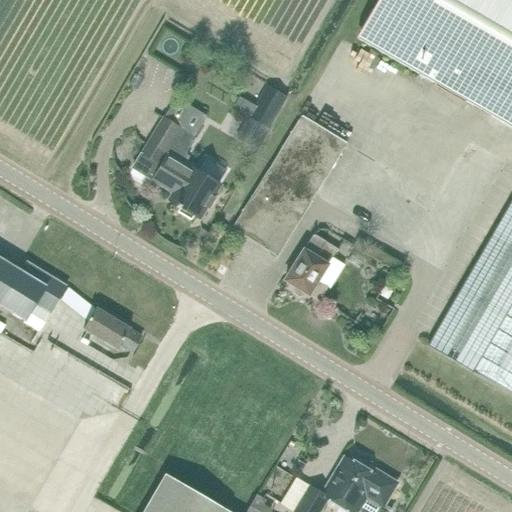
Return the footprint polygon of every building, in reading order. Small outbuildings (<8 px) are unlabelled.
[(511,0),(382,0),(358,41),(434,85),(433,86),(464,105),(466,103),(511,129),(511,0)] [(244,99),(239,109),(249,115),(247,118),(270,131),(277,118),(288,99),(265,86),(255,105),(244,99)] [(277,256),(344,144),(346,142),(301,116),(233,229),(277,256)] [(141,155),(133,168),(151,180),(171,192),(171,193),(167,200),(181,209),(201,220),(222,185),(187,163),(187,162),(190,157),(186,155),(196,137),(180,128),(164,118),(141,155)] [(511,196),(427,347),(511,395),(511,196)] [(319,299),(326,286),(320,282),(330,264),(333,265),(330,262),(337,249),(315,234),(285,281),(294,286),(293,291),(295,295),(298,296),(303,296),(306,294),(309,296),(311,293),(319,299)] [(0,303),(21,270),(0,257),(0,303)] [(49,314),(66,285),(26,261),(22,270),(21,270),(0,303),(0,306),(24,321),(23,324),(38,333),(49,314)] [(133,354),(142,338),(96,308),(83,330),(117,351),(120,347),(133,354)] [(61,394),(75,369),(51,356),(37,381),(61,394)] [(0,377),(7,381),(13,368),(0,362),(0,377)] [(322,511),(329,500),(350,511),(358,511),(359,510),(361,511),(393,511),(395,509),(386,503),(397,484),(379,473),(376,477),(345,459),(324,495),(311,487),(296,511),(322,511)] [(258,494),(246,511),(227,511),(165,475),(143,511),(271,511),(273,510),(263,504),(266,499),(258,494)]
